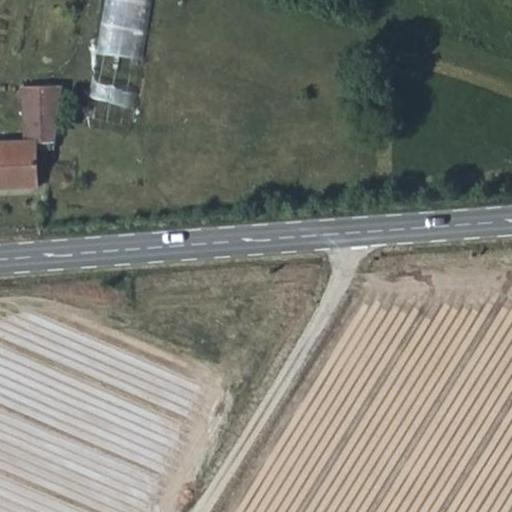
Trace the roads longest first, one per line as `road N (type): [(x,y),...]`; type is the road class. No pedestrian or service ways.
road 1 (secondary): [(0,262),(511,220)]
road 2 (track): [(198,511),(357,232)]
